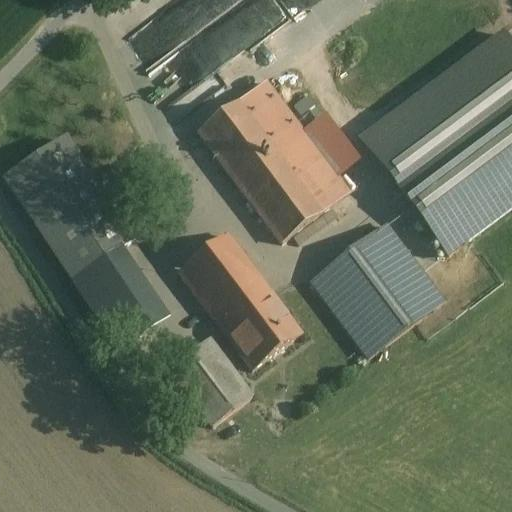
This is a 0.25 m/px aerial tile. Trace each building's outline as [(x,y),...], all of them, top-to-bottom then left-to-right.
[(149,31),(163,9),(148,0),(146,0),(137,15),(125,8),(112,28),(128,38),(137,24),(149,31)] [(268,94),(263,87),(196,136),(280,248),(346,198),(268,94)] [(511,225),(511,105),(389,203),(447,277),(511,225)] [(131,245),(64,143),(5,182),(120,356),(153,332),(106,261),(131,245)] [(442,307),(385,230),(310,286),(367,364),(442,307)] [(176,277),(215,329),(265,291),(226,240),(176,277)] [(301,338),(265,291),(215,329),(251,376),(270,361),(301,338)] [(250,412),(209,359),(165,394),(206,446),(250,412)]
